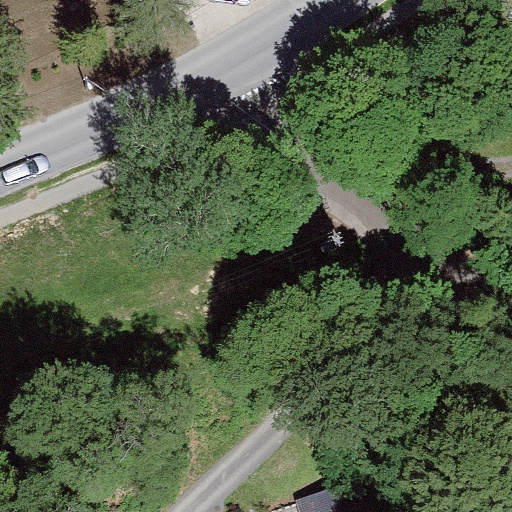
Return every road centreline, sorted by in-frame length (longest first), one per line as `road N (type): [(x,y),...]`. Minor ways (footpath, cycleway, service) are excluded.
road 1 (residential): [(193,511),(422,259)]
road 2 (secondary): [(0,167),(215,74)]
road 3 (residential): [(511,173),(336,194)]
road 4 (residential): [(336,194),(215,74)]
road 5 (secondary): [(215,74),(336,0)]
